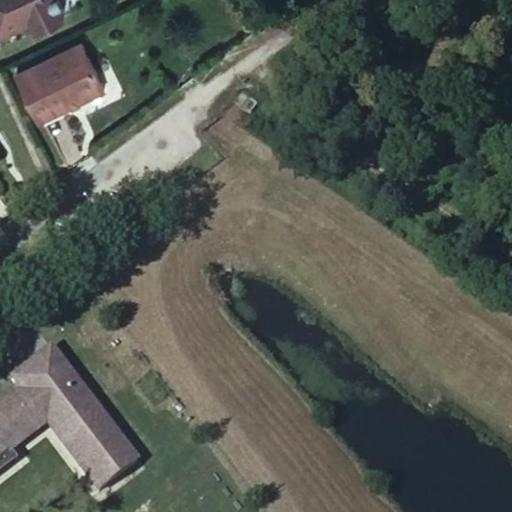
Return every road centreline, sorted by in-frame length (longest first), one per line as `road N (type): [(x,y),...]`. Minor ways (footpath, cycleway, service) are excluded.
road 1 (residential): [(260,60),(0,245)]
road 2 (track): [(255,64),(405,182),(511,246)]
road 3 (track): [(260,60),(380,0)]
